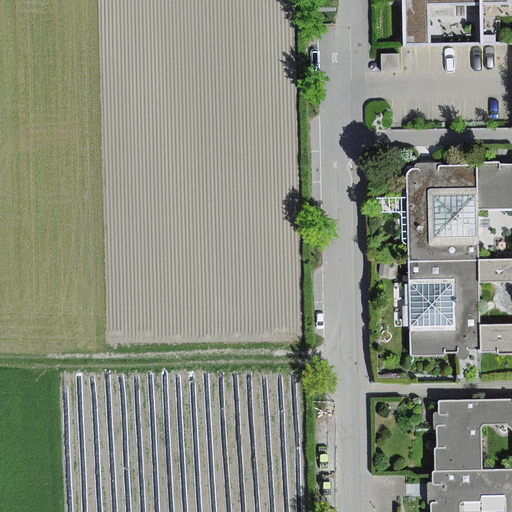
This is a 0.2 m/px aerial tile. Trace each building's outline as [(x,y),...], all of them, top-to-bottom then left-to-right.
[(404,0),(406,44),(433,43),(432,7),(480,6),(479,0),(404,0)] [(398,54),(381,55),(382,73),(399,72),(398,54)] [(511,164),(499,165),(499,163),(498,162),(478,162),(477,164),(477,166),(477,210),(511,209),(511,164)] [(407,174),(408,261),(477,259),(477,210),(477,166),(440,166),(439,167),(439,172),(429,172),(421,173),(420,171),(418,169),(414,169),(411,170),(407,174)] [(511,324),(479,326),(479,349),(480,353),(498,353),(498,354),(499,355),(511,354),(511,258),(477,259),(478,284),(511,283),(511,324)] [(477,259),(408,261),(411,355),(412,356),(413,357),(443,356),(444,355),(445,353),(457,353),(458,352),(458,351),(458,348),(462,348),(467,348),(468,349),(469,350),(479,349),(479,326),(478,284),(477,259)] [(435,450),(435,472),(482,471),(481,427),(482,425),(484,424),(507,424),(511,429),(511,399),(440,401),(439,402),(438,402),(439,413),(440,414),(441,415),(445,415),(446,420),(446,425),(438,426),(437,427),(437,448),(436,449),(435,450)] [(459,511),(460,505),(460,503),(461,502),(482,502),(481,496),(505,496),(505,511),(511,511),(511,469),(482,471),(435,472),(434,472),(433,474),(433,483),(433,484),(434,485),(441,484),(441,492),(441,502),(432,503),(431,504),(430,507),(430,511),(459,511)]
